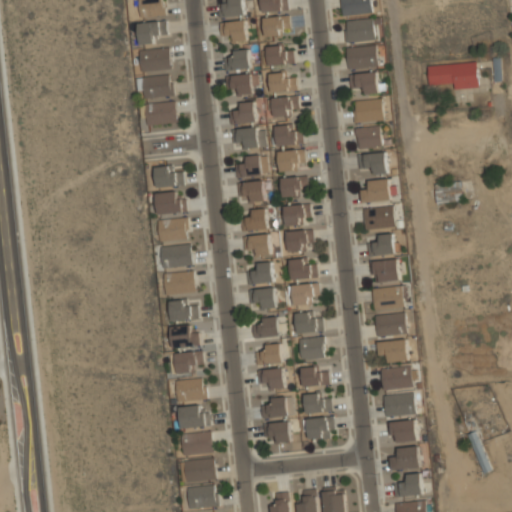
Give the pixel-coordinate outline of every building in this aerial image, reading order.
[(138,0),(140,16),(165,14),(163,0),(138,0)] [(219,0),(222,16),(246,13),(244,0),(219,0)] [(289,10),(288,0),(262,0),(262,11),(289,10)] [(341,0),(343,15),(373,12),(371,0),(341,0)] [(284,34),(284,29),(290,28),(289,14),(264,16),(266,35),(284,34)] [(345,41),(376,39),(374,18),(344,20),(345,41)] [(166,19),(138,22),(140,43),(169,40),(166,19)] [(221,20),(221,33),(230,33),(230,40),(247,40),(247,20),(221,20)] [(269,43),(268,62),(294,63),(294,50),(284,49),(285,44),(269,43)] [(140,48),(142,70),(172,67),(170,45),(140,48)] [(348,69),(379,66),(377,45),(346,47),(348,69)] [(252,65),(248,47),(232,50),(234,58),(224,60),(226,70),(252,65)] [(428,64),(430,88),(480,84),(478,60),(428,64)] [(289,78),(287,69),(270,73),(274,92),(298,87),(296,76),(289,78)] [(349,74),(351,88),(363,86),(364,94),(381,92),(379,71),(349,74)] [(232,73),(233,93),(258,93),(258,72),(232,73)] [(173,95),(173,74),(143,74),(143,96),(173,95)] [(298,94),(272,97),(274,115),(300,112),(298,94)] [(354,123),(385,120),(383,98),(352,101),(354,123)] [(145,103),(147,123),(177,120),(175,100),(145,103)] [(234,103),(237,123),(257,121),(255,100),(234,103)] [(303,145),(303,130),(292,130),(292,125),(277,125),(277,145),(303,145)] [(357,128),(358,148),(383,147),(382,126),(357,128)] [(259,147),(258,127),(238,128),(239,148),(259,147)] [(305,150),(280,150),(280,169),(305,169),(305,150)] [(389,172),(387,152),(359,154),(360,167),(371,166),(372,173),(389,172)] [(262,175),(260,155),(244,156),(245,164),(237,164),(238,177),(262,175)] [(183,185),(183,171),(173,171),(173,165),(156,165),(156,185),(183,185)] [(299,195),(299,189),(308,188),(307,176),(281,178),(283,197),(299,195)] [(393,198),(390,177),(369,180),(370,188),(362,189),(363,202),(393,198)] [(246,203),(267,200),(264,179),(243,182),(246,203)] [(436,199),(463,198),(462,181),(436,183),(436,199)] [(185,211),(184,190),(157,191),(158,212),(185,211)] [(312,221),(310,203),(284,205),(286,223),(312,221)] [(396,225),(394,204),(364,207),(366,228),(396,225)] [(252,217),(246,217),(246,228),(270,228),(270,207),(252,207),(252,217)] [(159,217),(160,240),(189,239),(188,216),(159,217)] [(314,247),(312,228),(287,231),(289,249),(314,247)] [(248,255),(270,255),(270,233),(248,233),(248,255)] [(395,253),(395,234),(377,234),(377,244),(369,244),(370,254),(395,253)] [(163,244),(162,265),(191,265),(192,244),(163,244)] [(292,277),(318,276),(317,263),(307,264),(307,256),(291,257),(292,277)] [(401,279),(399,258),(373,260),(375,281),(401,279)] [(253,282),(274,280),(273,261),(252,262),(253,282)] [(194,270),(164,271),(165,294),(195,293),(194,270)] [(293,303),(317,305),(319,283),(295,281),(293,303)] [(372,287),(374,309),(404,306),(402,284),(372,287)] [(277,306),(275,286),(254,287),(256,308),(277,306)] [(172,322),(199,318),(197,305),(186,306),(185,299),(169,301),(172,322)] [(313,317),(313,310),(297,311),(298,332),(323,331),(323,316),(313,317)] [(378,334),(407,331),(405,311),(375,314),(378,334)] [(279,315),(262,316),(262,325),(254,325),(254,336),(280,334),(279,315)] [(192,326),(171,326),(172,347),(201,346),(200,332),(192,333),(192,326)] [(325,357),(325,336),(300,336),(301,357),(325,357)] [(378,341),(380,353),(388,352),(389,361),(410,358),(408,337),(378,341)] [(258,364),(283,361),(281,343),(256,346),(258,364)] [(202,352),(176,352),(176,370),(202,370),(202,352)] [(303,384),(328,384),(328,365),(303,366),(303,384)] [(265,388),(286,386),(284,366),(263,368),(265,388)] [(415,366),(382,366),(382,387),(415,387),(415,366)] [(178,401),(207,397),(204,376),(176,379),(178,401)] [(307,413),(332,409),(331,397),(322,399),(320,390),(304,393),(307,413)] [(386,415),(416,413),(414,393),(384,395),(386,415)] [(263,416),(288,415),(288,396),(263,397),(263,416)] [(207,411),(207,404),(180,404),(180,425),(210,425),(210,411),(207,411)] [(335,436),(334,416),(304,417),(305,438),(335,436)] [(292,439),(290,420),(270,422),(272,441),(292,439)] [(416,440),(416,420),(392,420),(392,440),(416,440)] [(181,432),(183,453),(214,451),(212,429),(181,432)] [(467,433),(484,472),(492,468),(476,429),(467,433)] [(399,456),(391,457),(392,469),(420,467),(419,445),(398,446),(399,456)] [(216,478),(214,457),(185,458),(186,480),(216,478)] [(396,483),(397,495),(423,493),(421,472),(406,473),(406,482),(396,483)] [(187,485),(188,506),(217,505),(216,484),(187,485)] [(325,511),(346,511),(345,488),(324,489),(325,511)] [(304,490),(305,500),(298,501),(299,511),(318,511),(317,489),(304,490)] [(271,494),(274,511),(292,511),(287,490),(271,494)] [(396,511),(427,511),(426,498),(396,502),(396,511)]
